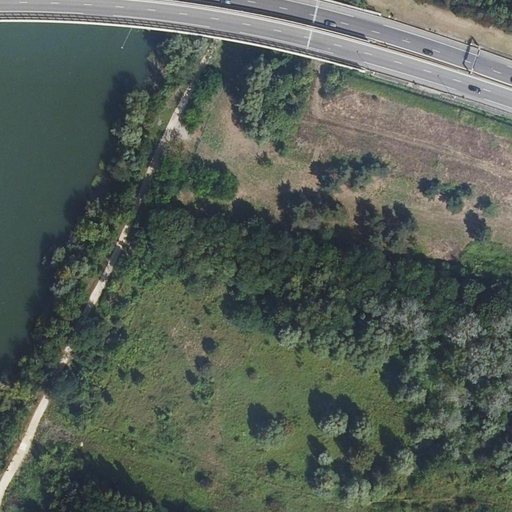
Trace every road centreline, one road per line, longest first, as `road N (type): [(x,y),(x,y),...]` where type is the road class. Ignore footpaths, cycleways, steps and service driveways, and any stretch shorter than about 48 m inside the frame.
road 1 (motorway): [(0,5),(131,10),(247,27),(511,101)]
road 2 (motorway): [(511,79),(313,16),(234,0)]
